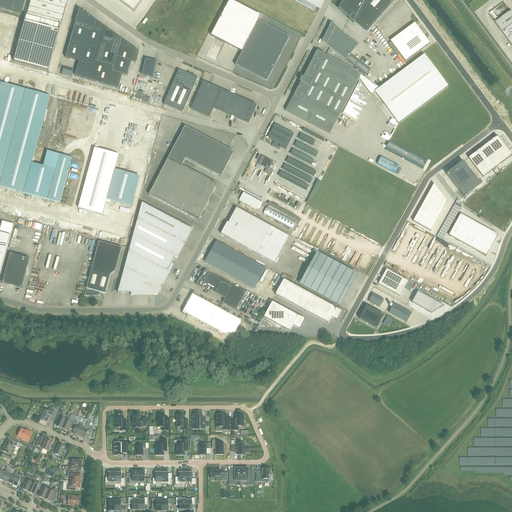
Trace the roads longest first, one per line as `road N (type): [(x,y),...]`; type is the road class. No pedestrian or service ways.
road 1 (unclassified): [(511,228),(483,285),(448,314),(389,336),(342,332),(428,176),(498,123)]
road 2 (unclassified): [(0,298),(39,310),(167,306),(277,98)]
road 3 (residential): [(104,454),(112,408),(241,408),(265,457),(200,461)]
road 4 (unclassified): [(511,279),(507,347),(486,394),(408,487),(368,511)]
road 5 (unclassified): [(277,98),(148,41),(87,0)]
road 6 (unknown): [(26,306),(38,239),(50,234),(80,245),(70,310)]
road 7 (unclassified): [(498,123),(409,0)]
